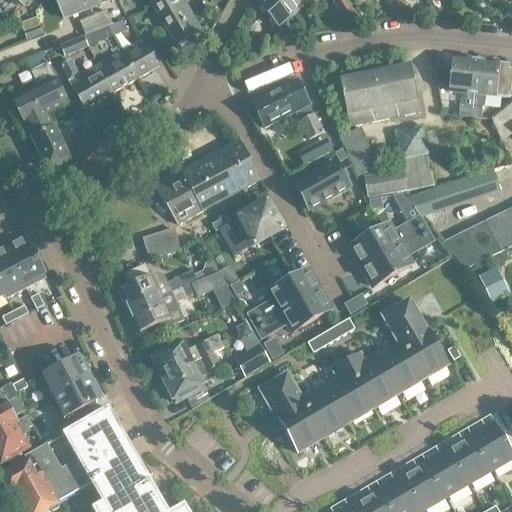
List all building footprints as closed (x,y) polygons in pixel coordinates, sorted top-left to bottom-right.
[(54,0),(63,19),(112,0),(54,0)] [(147,0),(175,47),(201,32),(182,0),(147,0)] [(296,0),(260,0),(256,4),(279,29),(303,7),(296,0)] [(337,0),(332,4),(344,19),(353,12),(344,0),(337,0)] [(106,12),(79,23),(85,37),(107,28),(112,26),(106,12)] [(112,26),(107,28),(111,39),(125,33),(121,22),(112,26)] [(23,32),(26,39),(38,35),(35,27),(23,32)] [(85,37),(84,38),(88,48),(111,39),(107,28),(85,37)] [(277,38),(280,45),(291,40),(288,33),(277,38)] [(86,48),(82,37),(59,46),(63,57),(86,48)] [(135,81),(158,68),(143,41),(120,54),(135,81)] [(94,69),(109,96),(135,81),(120,54),(94,69)] [(38,89),(12,102),(24,126),(25,126),(26,128),(25,130),(28,137),(30,137),(31,139),(53,129),(52,128),(50,125),(54,123),(50,113),(67,105),(54,81),(41,55),(25,63),(30,72),(38,89)] [(451,61),(448,93),(467,95),(466,106),(459,105),(458,117),(470,118),(475,64),(451,61)] [(94,69),(79,77),(70,62),(60,67),(69,83),(84,110),(109,96),(94,69)] [(485,97),(509,99),(511,74),(511,69),(508,69),(508,65),(498,64),(498,66),(475,64),(470,118),(481,119),(482,108),(484,108),(485,97)] [(339,83),(349,128),(419,114),(410,68),(339,83)] [(296,82),(251,105),(264,130),(294,114),(308,141),(322,134),(296,82)] [(264,132),(269,143),(290,135),(286,124),(264,132)] [(60,166),(69,162),(53,129),(31,139),(31,140),(40,157),(46,168),(52,170),(60,166)] [(357,179),(377,170),(360,129),(339,138),(357,179)] [(402,171),(362,178),(366,198),(367,198),(407,191),(431,186),(421,129),(395,133),(402,171)] [(238,142),(189,168),(153,187),(177,226),(261,182),(238,142)] [(81,143),(74,149),(78,154),(86,148),(81,143)] [(346,160),(341,151),(334,155),(339,164),(346,160)] [(308,212),(350,188),(336,163),(306,180),(294,187),(308,212)] [(498,190),(491,171),(471,178),(478,197),(498,190)] [(382,209),(380,199),(368,201),(370,211),(382,209)] [(234,257),(281,231),(266,204),(229,224),(225,217),(211,225),(215,233),(219,231),(234,257)] [(511,209),(441,245),(463,271),(511,247),(511,209)] [(361,268),(426,230),(419,218),(392,233),(387,225),(349,247),(361,268)] [(373,289),(411,267),(406,258),(433,243),(426,230),(361,268),(373,289)] [(179,252),(173,231),(142,240),(149,261),(179,252)] [(45,280),(25,240),(5,251),(25,291),(45,280)] [(0,253),(0,288),(4,296),(3,297),(5,301),(25,291),(5,251),(0,253)] [(180,290),(192,285),(198,282),(194,272),(167,284),(163,276),(155,273),(148,277),(144,267),(124,276),(128,287),(120,291),(121,293),(119,296),(122,302),(125,303),(130,313),(180,290)] [(319,291),(307,270),(268,292),(273,301),(246,316),(253,329),(319,291)] [(495,270),(479,278),(492,304),(507,296),(503,288),(500,289),(496,280),(499,278),(495,270)] [(244,293),(238,283),(229,288),(235,298),(244,293)] [(192,285),(180,290),(130,313),(134,322),(132,325),(135,331),(138,332),(139,334),(169,321),(163,310),(196,295),(192,285)] [(331,312),(319,291),(253,329),(261,341),(288,326),(292,334),(331,312)] [(43,307),(38,296),(30,300),(36,311),(43,307)] [(367,306),(361,296),(352,301),(358,311),(367,306)] [(358,311),(352,301),(343,306),(349,316),(358,311)] [(382,317),(398,345),(365,364),(359,355),(332,370),(338,380),(302,401),(286,375),(259,391),(272,413),(265,416),(267,420),(269,419),(276,431),(275,432),(275,433),(282,430),(296,455),(448,366),(426,328),(425,329),(408,302),(382,317)] [(24,308),(13,313),(17,321),(28,315),(24,308)] [(444,350),(483,335),(474,312),(435,326),(444,350)] [(5,327),(17,321),(13,313),(2,319),(5,327)] [(348,320),(341,325),(347,335),(354,331),(348,320)] [(340,339),(347,335),(341,325),(334,329),(340,339)] [(334,329),(327,333),(333,343),(340,339),(334,329)] [(327,347),(333,343),(327,333),(321,337),(327,347)] [(314,341),(320,351),(327,347),(321,337),(314,341)] [(180,342),(150,357),(152,360),(151,363),(154,369),(157,370),(162,380),(213,354),(224,349),(218,338),(208,343),(186,354),(180,342)] [(320,351),(314,341),(307,345),(313,355),(320,351)] [(244,377),(269,362),(259,344),(234,359),(244,377)] [(447,352),(453,362),(460,358),(454,348),(447,352)] [(197,377),(219,366),(213,354),(162,380),(168,391),(166,394),(169,400),(173,401),(174,404),(203,389),(197,377)] [(36,380),(47,401),(90,379),(79,358),(36,380)] [(92,383),(90,379),(47,401),(58,423),(51,426),(57,438),(62,435),(80,425),(75,414),(101,401),(99,397),(102,396),(94,382),(92,383)] [(27,389),(23,381),(12,387),(16,395),(27,389)] [(0,435),(18,425),(17,423),(7,404),(7,402),(0,406),(0,435)] [(101,504),(148,478),(151,476),(130,444),(128,445),(108,409),(80,425),(62,435),(57,438),(23,458),(26,461),(0,475),(0,484),(2,488),(5,489),(6,492),(11,489),(23,511),(46,511),(49,511),(50,511),(53,511),(58,510),(58,506),(58,505),(57,503),(90,485),(101,504)] [(26,418),(17,423),(18,425),(0,435),(0,463),(1,465),(29,449),(21,436),(28,433),(27,431),(32,428),(26,418)] [(470,436),(492,473),(511,461),(511,453),(494,423),(470,436)] [(449,449),(447,450),(469,486),(492,473),(470,436),(449,449)] [(469,486),(447,450),(425,463),(446,500),(469,486)] [(425,463),(402,476),(422,511),(424,511),(446,500),(425,463)] [(392,511),(422,511),(402,476),(381,489),(379,490),(392,511)] [(187,511),(184,506),(172,511),(166,511),(151,485),(152,484),(148,478),(101,504),(90,510),(91,511),(187,511)] [(392,511),(379,490),(356,503),(361,511),(392,511)] [(361,511),(356,503),(341,511),(361,511)]
